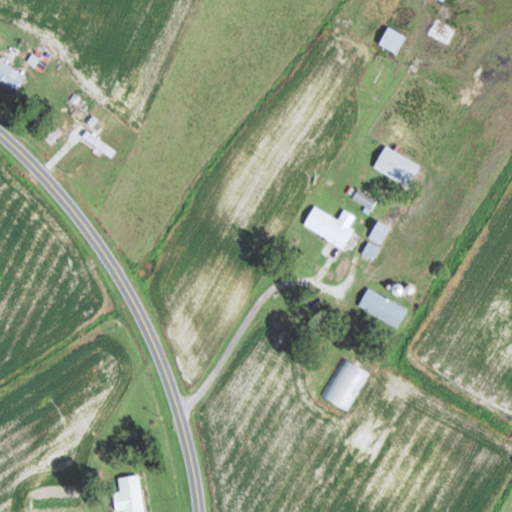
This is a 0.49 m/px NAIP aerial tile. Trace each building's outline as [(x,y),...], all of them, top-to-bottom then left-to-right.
[(392,52),(401,36),(384,27),(376,43),(392,52)] [(23,73),(0,59),(0,80),(14,89),(23,73)] [(39,136),(47,143),(57,130),(50,124),(39,136)] [(416,164),(382,144),(369,166),(403,186),(416,164)] [(368,209),(374,199),(355,187),(349,197),(368,209)] [(340,248),(351,228),(310,205),(299,224),(340,248)] [(385,226),(372,221),(365,238),(378,243),(385,226)] [(354,307),(396,326),(404,307),(363,288),(354,307)] [(319,397),(345,409),(364,368),(338,357),(319,397)] [(118,511),(137,511),(141,511),(135,473),(113,476),(118,511)]
